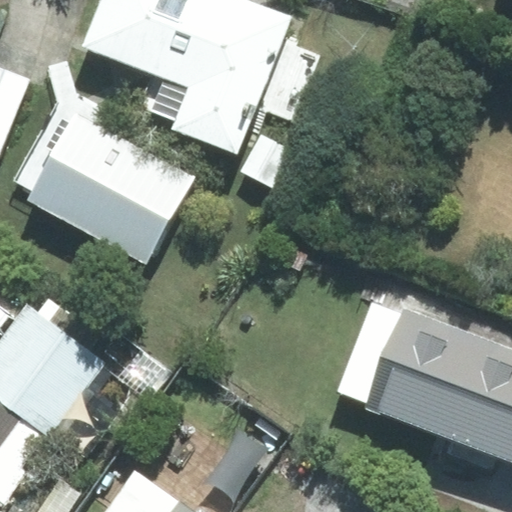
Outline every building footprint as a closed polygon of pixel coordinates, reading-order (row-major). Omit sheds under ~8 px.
[(300,17),(255,0),(116,0),(99,46),(176,75),(163,109),(188,119),(185,127),(249,152),(300,17)] [(472,4),(456,0),(438,0),(433,25),(464,33),(472,4)] [(0,152),(12,157),(42,82),(0,65),(0,152)] [(204,175),(87,114),(43,197),(160,260),(204,175)] [(247,173),(279,190),(296,153),(265,138),(247,173)] [(98,340),(50,303),(40,314),(32,308),(0,348),(0,509),(26,475),(20,471),(46,437),(49,440),(108,367),(88,352),(98,340)] [(375,409),(511,460),(511,346),(413,309),(375,409)] [(204,511),(188,500),(179,511),(204,511)]
